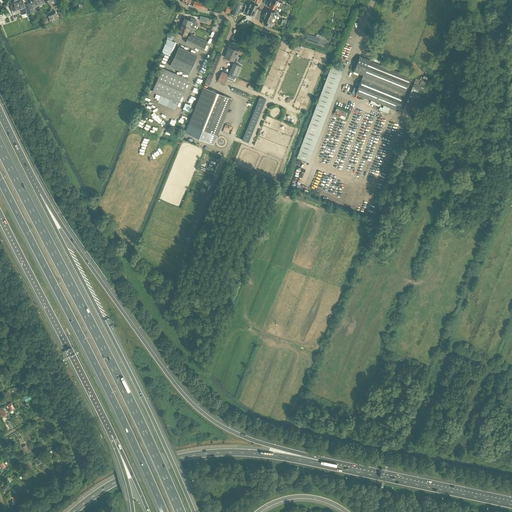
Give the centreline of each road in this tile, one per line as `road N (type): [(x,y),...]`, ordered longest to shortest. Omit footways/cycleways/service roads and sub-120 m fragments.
road 1 (motorway): [(179,511),(0,146)]
road 2 (motorway): [(319,464),(253,441),(195,407),(38,195)]
road 3 (motorway): [(0,181),(164,511)]
road 4 (motorway): [(193,511),(38,195)]
road 5 (motorway): [(319,464),(255,453),(184,456),(115,481),(73,511)]
road 6 (motorway): [(0,215),(112,434)]
road 7 (motorway): [(511,504),(319,464)]
